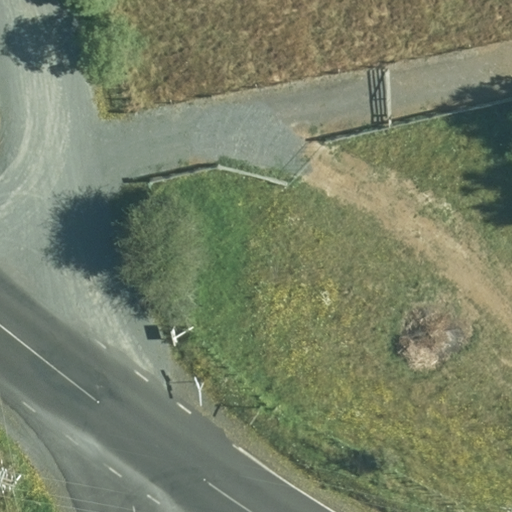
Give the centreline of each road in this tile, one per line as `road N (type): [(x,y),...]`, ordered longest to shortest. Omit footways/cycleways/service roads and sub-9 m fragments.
road 1 (unclassified): [(17,0),(112,419)]
road 2 (unclassified): [(112,419),(256,511)]
road 3 (unclassified): [(0,329),(112,419)]
